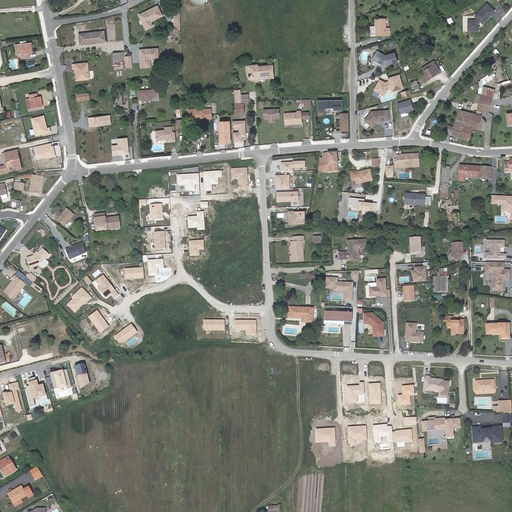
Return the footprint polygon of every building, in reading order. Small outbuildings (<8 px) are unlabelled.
[(145,6),(137,10),(144,25),(150,21),(148,17),(160,11),(155,1),(146,6),(147,7),(145,7),(145,6)] [(495,9),(487,1),(475,12),(477,15),(475,17),(468,16),(467,27),(477,27),(478,20),(480,18),(482,20),(495,9)] [(366,26),(367,35),(382,34),(381,25),(381,18),(370,18),(371,25),(366,26)] [(102,28),(77,30),(78,41),(88,40),(88,38),(97,38),(97,39),(102,39),(102,28)] [(27,51),(30,51),(30,41),(19,43),(21,56),(27,56),(27,51)] [(156,55),(155,46),(137,48),(138,52),(139,52),(139,55),(138,56),(139,65),(148,64),(148,56),(156,55)] [(383,54),(375,49),(370,57),(378,62),(380,62),(381,62),(381,64),(382,64),(396,60),(394,51),(383,54)] [(83,57),(68,59),(69,66),(71,66),(72,77),(84,76),(83,57)] [(438,70),(432,59),(420,66),(423,72),(419,74),(422,79),(438,70)] [(270,62),(264,62),(264,63),(259,63),(259,62),(255,63),(254,61),(244,62),(245,68),(249,68),(250,70),(249,71),(249,72),(249,76),(254,78),(256,74),(261,74),(271,73),(270,62)] [(397,74),(387,77),(388,82),(386,83),(378,79),(373,89),(381,94),(383,93),(387,86),(389,85),(391,90),(401,87),(397,74)] [(511,82),(497,87),(500,97),(511,92),(511,82)] [(157,88),(137,90),(138,98),(141,98),(142,99),(148,99),(148,98),(150,97),(151,99),(158,98),(157,88)] [(39,106),(37,97),(34,97),(33,93),(27,95),(29,108),(39,106)] [(479,108),(484,110),(486,110),(488,105),(490,96),(486,95),(479,93),(477,100),(475,107),(479,108)] [(341,98),(316,99),(316,113),(323,113),(323,110),(332,110),(332,113),(341,113),(341,98)] [(410,98),(398,102),(401,112),(413,108),(410,98)] [(194,117),(199,117),(206,117),(206,107),(188,108),(188,118),(194,117)] [(478,114),(458,108),(450,132),(466,137),(469,125),(470,126),(474,127),(478,114)] [(388,109),(372,110),(364,118),(372,125),(375,121),(375,118),(377,118),(377,119),(389,118),(388,109)] [(278,110),(262,111),(263,119),(267,118),(267,119),(274,119),(274,118),(278,118),(278,110)] [(89,124),(104,122),(111,122),(110,113),(88,115),(89,124)] [(44,127),(41,114),(30,117),(34,133),(48,130),(47,126),(44,127)] [(298,115),(284,116),(284,126),(301,125),(301,120),(301,114),(298,114),(298,115)] [(395,117),(396,127),(408,126),(407,116),(402,117),(401,114),(398,114),(399,117),(395,117)] [(230,120),(219,121),(220,143),(231,142),(230,120)] [(246,120),(232,120),(233,127),(239,127),(239,132),(233,132),(234,141),(243,141),(243,136),(247,136),(246,120)] [(165,128),(155,128),(156,140),(167,140),(167,142),(176,141),(175,132),(173,131),(172,125),(164,126),(165,128)] [(127,137),(117,138),(117,145),(112,146),(113,156),(129,154),(127,137)] [(322,171),(336,169),(333,150),(319,151),(320,155),(322,169),(322,171)] [(3,165),(5,165),(3,155),(14,153),(16,163),(17,163),(15,151),(0,154),(3,165)] [(3,165),(0,166),(0,172),(19,169),(17,163),(16,163),(14,153),(3,155),(5,165),(3,165)] [(397,162),(395,162),(395,166),(419,165),(418,155),(396,156),(397,160),(397,162)] [(511,156),(505,157),(506,161),(500,161),(501,168),(506,167),(506,171),(511,171),(511,156)] [(293,162),(281,162),(281,172),(293,171),(293,168),(305,168),(305,161),(293,161),(293,162)] [(456,163),(456,179),(462,179),(462,175),(487,176),(488,165),(456,163)] [(353,167),(348,168),(349,169),(346,169),(348,177),(351,177),(352,180),(368,177),(366,167),(353,169),(353,167)] [(43,170),(37,171),(37,175),(32,174),(29,190),(39,192),(43,170)] [(444,188),(445,173),(439,172),(436,197),(441,198),(441,190),(441,189),(444,189),(444,188)] [(290,175),(275,175),(276,189),(290,188),(290,175)] [(15,179),(13,187),(21,189),(23,183),(22,183),(19,182),(19,179),(15,179)] [(299,191),(277,192),(277,202),(299,202),(299,191)] [(421,192),(400,191),(400,201),(420,202),(421,192)] [(510,220),(511,219),(511,195),(491,195),(491,204),(501,204),(501,211),(510,212),(510,220)] [(65,206),(56,218),(64,224),(73,212),(65,206)] [(304,222),(303,210),(288,211),(289,223),(304,222)] [(94,217),(96,232),(121,228),(119,215),(106,217),(105,215),(94,217)] [(409,253),(419,252),(419,236),(408,237),(409,253)] [(300,258),(303,258),(303,255),(301,255),(301,242),(303,242),(304,242),(304,237),(293,237),(294,241),(292,241),(292,246),(291,246),(291,249),(292,249),(292,255),(291,256),(291,258),(294,258),(300,258)] [(358,253),(357,249),(355,249),(355,247),(357,247),(365,246),(365,238),(346,240),(346,247),(349,247),(349,250),(347,250),(347,251),(337,252),(338,258),(347,258),(347,259),(358,258),(359,257),(359,254),(358,253)] [(485,252),(485,257),(505,257),(506,253),(499,253),(499,246),(504,246),(504,240),(486,239),(486,246),(490,246),(490,252),(485,252)] [(463,253),(463,240),(453,240),(453,249),(450,252),(457,259),(463,253)] [(80,241),(64,248),(68,258),(85,250),(80,241)] [(42,261),(48,253),(41,247),(36,253),(26,256),(29,265),(42,261)] [(503,262),(486,261),(485,270),(494,270),(494,279),(493,279),(492,287),(503,287),(503,279),(501,279),(501,277),(509,277),(509,269),(503,269),(503,262)] [(425,266),(414,267),(414,270),(411,270),(411,275),(413,275),(413,281),(426,280),(425,266)] [(17,270),(13,275),(21,281),(22,280),(24,276),(17,270)] [(494,270),(485,270),(485,271),(493,272),(493,279),(494,279),(494,270)] [(28,272),(24,276),(30,281),(33,277),(28,272)] [(23,283),(12,274),(8,278),(10,279),(1,291),(10,298),(23,283)] [(351,300),(352,281),(336,280),(336,276),(325,275),(324,286),(332,286),(332,289),(343,290),(342,299),(351,300)] [(28,284),(30,281),(24,276),(22,280),(27,285),(28,284)] [(433,277),(433,292),(447,292),(447,276),(439,276),(433,277)] [(384,297),(384,279),(375,279),(375,287),(368,288),(368,297),(380,296),(380,297),(384,297)] [(412,285),(401,286),(402,301),(413,300),(412,285)] [(301,323),(311,323),(311,308),(289,307),(288,319),(301,319),(301,323)] [(325,310),(324,320),(345,321),(345,324),(352,324),(352,312),(325,310)] [(371,313),(363,313),(364,323),(368,323),(371,327),(371,333),(377,333),(377,335),(381,335),(381,322),(371,313)] [(460,321),(453,320),(453,316),(445,315),(445,320),(447,320),(447,326),(452,326),(452,333),(458,333),(458,335),(464,335),(464,319),(459,319),(460,321)] [(508,322),(489,323),(490,333),(500,333),(501,337),(509,336),(508,322)] [(405,323),(404,341),(421,342),(422,333),(415,332),(415,324),(405,323)] [(75,365),(79,387),(94,384),(91,369),(86,370),(85,363),(75,365)] [(63,369),(50,372),(54,389),(57,388),(58,389),(68,386),(63,369)] [(26,386),(30,406),(41,404),(40,401),(47,399),(44,384),(38,385),(36,377),(28,379),(29,385),(26,386)] [(423,377),(422,391),(440,392),(440,396),(446,396),(447,382),(432,381),(432,379),(427,379),(427,377),(423,377)] [(492,381),(474,380),(473,390),(492,391),(492,381)] [(18,382),(9,384),(11,391),(8,392),(7,391),(3,393),(6,406),(14,404),(16,412),(21,410),(16,390),(20,389),(18,382)] [(501,413),(500,413),(500,422),(509,422),(509,413),(501,413)] [(450,436),(449,419),(442,419),(438,419),(438,420),(433,420),(433,416),(426,417),(426,420),(419,420),(420,429),(443,428),(443,436),(450,436)] [(457,419),(449,419),(449,428),(457,428),(457,419)] [(478,426),(469,427),(470,439),(478,438),(479,441),(488,441),(488,442),(499,441),(498,426),(487,427),(487,429),(478,429),(478,426)] [(7,453),(0,456),(0,463),(5,472),(15,467),(7,453)] [(37,466),(30,471),(35,480),(38,478),(38,480),(43,477),(37,466)] [(7,490),(12,499),(20,495),(26,492),(28,495),(32,492),(28,483),(23,486),(21,482),(7,490)]
